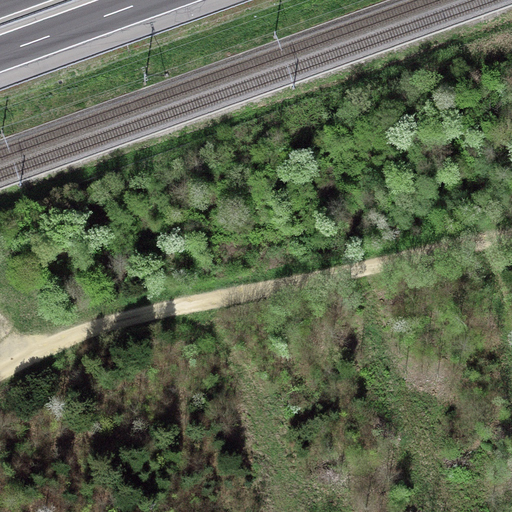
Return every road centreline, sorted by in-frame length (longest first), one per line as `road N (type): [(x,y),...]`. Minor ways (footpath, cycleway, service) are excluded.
road 1 (track): [(0,377),(100,330),(511,242)]
road 2 (motorway): [(0,56),(161,0)]
